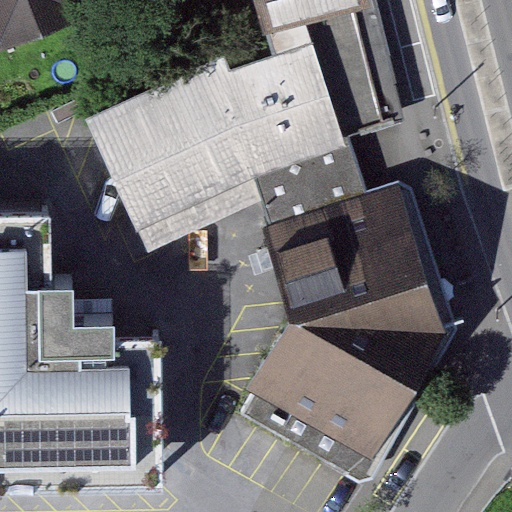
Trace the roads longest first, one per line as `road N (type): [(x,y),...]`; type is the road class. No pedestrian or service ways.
road 1 (secondary): [(469,0),(511,156)]
road 2 (residential): [(440,511),(511,408)]
